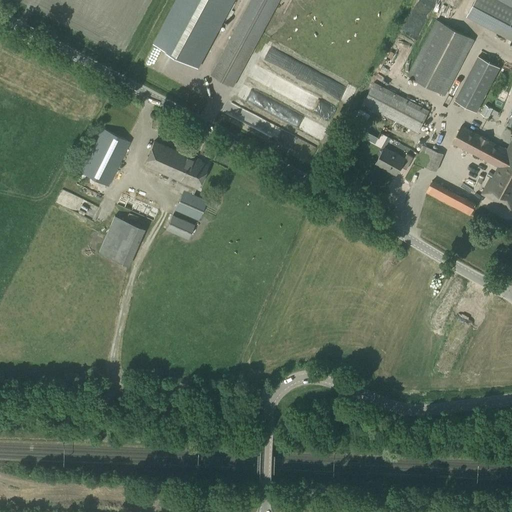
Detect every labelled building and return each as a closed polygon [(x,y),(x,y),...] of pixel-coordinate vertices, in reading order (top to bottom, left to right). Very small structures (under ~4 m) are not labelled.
[(197,67),(232,0),(177,0),(154,44),(197,67)] [(279,0),(251,0),(211,75),(233,86),(279,0)] [(511,0),(474,0),(467,14),(511,37),(511,0)] [(409,7),(414,10),(418,4),(413,1),(409,7)] [(445,95),(475,39),(436,20),(407,76),(445,95)] [(264,36),(254,55),(261,59),(271,40),(264,36)] [(454,101),(461,104),(477,112),(501,67),(478,55),(454,101)] [(363,104),(364,104),(418,133),(429,111),(374,82),(363,104)] [(342,98),(348,88),(341,84),(335,95),(342,98)] [(493,109),(485,105),(481,114),(489,118),(493,109)] [(256,120),(253,125),(262,131),(266,126),(256,120)] [(452,143),(498,168),(492,179),(490,178),(482,194),(510,209),(511,205),(511,141),(508,149),(461,126),(452,143)] [(81,173),(108,186),(130,142),(103,129),(81,173)] [(154,141),(143,166),(177,180),(173,189),(182,193),(174,210),(198,221),(207,201),(193,194),(196,189),(207,165),(154,141)] [(444,154),(422,145),(415,163),(436,171),(444,154)] [(406,170),(413,157),(407,154),(404,158),(385,147),(376,164),(396,174),(400,166),(406,170)] [(476,203),(433,181),(427,192),(469,214),(476,203)] [(116,194),(112,202),(142,216),(145,208),(116,194)] [(89,217),(100,220),(104,201),(97,199),(94,211),(90,210),(89,217)] [(124,251),(132,219),(109,213),(107,222),(119,225),(113,249),(124,251)] [(195,225),(172,215),(165,230),(188,240),(195,225)] [(292,511),(292,500),(281,501),(281,511),(292,511)]
